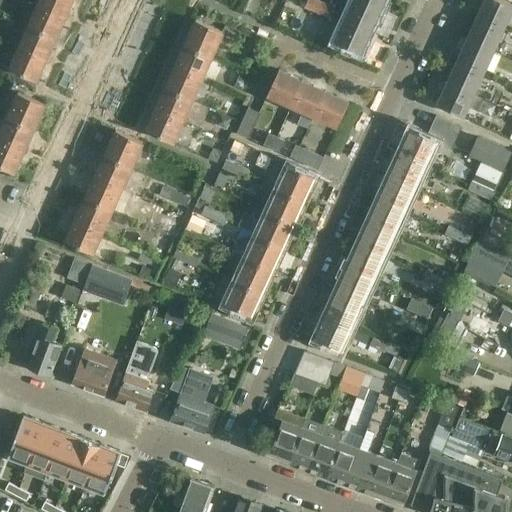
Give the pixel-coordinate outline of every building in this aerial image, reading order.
[(314,0),(306,0),(304,7),(316,12),(320,3),(314,0)] [(369,31),(379,9),(360,0),(352,0),(344,19),(369,31)] [(360,0),(379,9),(383,0),(360,0)] [(484,0),(477,18),(502,29),(511,6),(498,0),(484,0)] [(328,18),(332,8),(320,3),(316,12),(328,18)] [(477,18),(467,39),(492,51),(502,29),(477,18)] [(369,31),(344,19),(334,42),(359,53),(369,31)] [(467,39),(457,61),(482,73),(492,51),(467,39)] [(457,61),(447,83),(472,94),(482,73),(457,61)] [(301,81),(278,70),(266,96),(290,106),(301,81)] [(290,106),(313,117),(324,91),(301,81),(290,106)] [(437,105),(462,116),(467,106),(476,111),(482,99),(472,94),(447,83),(437,105)] [(348,102),(324,91),(313,117),(336,127),(348,102)] [(262,144),(268,132),(253,125),(259,113),(247,107),(236,132),(262,144)] [(434,115),(429,127),(455,138),(460,126),(434,115)] [(429,127),(425,137),(435,141),(435,142),(450,149),(455,138),(429,127)] [(410,130),(399,153),(425,165),(435,142),(435,141),(425,137),(410,130)] [(268,132),(262,144),(278,151),(283,139),(268,132)] [(510,151),(477,136),(470,154),(502,168),(510,151)] [(234,141),(222,167),(245,178),(248,170),(239,166),(248,147),(234,141)] [(317,170),(323,157),(294,145),(289,157),(317,170)] [(399,153),(389,177),(414,188),(425,165),(399,153)] [(288,165),(278,189),(303,200),(314,177),(288,165)] [(227,176),(223,174),(220,173),(214,187),(215,188),(221,191),(227,176)] [(404,211),(414,188),(389,177),(378,200),(404,211)] [(471,180),(467,189),(478,194),(482,186),(471,180)] [(490,199),(494,191),(482,186),(478,194),(490,199)] [(204,187),(198,198),(210,203),(215,192),(204,187)] [(293,223),(303,200),(278,189),(267,212),(293,223)] [(488,205),(469,197),(463,211),(482,219),(488,205)] [(394,234),(404,211),(378,200),(368,222),(394,234)] [(202,211),(201,214),(212,219),(216,211),(207,206),(205,206),(202,211)] [(223,224),(227,216),(216,211),(212,219),(223,224)] [(282,246),(293,223),(267,212),(257,234),(282,246)] [(383,257),(394,234),(368,222),(358,245),(383,257)] [(447,225),(444,233),(455,238),(459,230),(447,225)] [(467,244),(470,235),(459,230),(455,238),(467,244)] [(272,269),(282,246),(257,234),(246,257),(272,269)] [(480,240),(464,271),(495,287),(503,271),(511,275),(511,257),(508,256),(509,255),(480,240)] [(373,280),(383,257),(358,245),(347,268),(373,280)] [(190,256),(177,249),(173,256),(184,262),(187,263),(190,256)] [(179,273),(184,262),(173,256),(173,257),(175,259),(164,281),(175,287),(182,274),(179,273)] [(195,267),(199,260),(190,256),(187,263),(195,267)] [(261,292),(272,269),(246,257),(235,280),(261,292)] [(90,265),(75,259),(71,270),(86,276),(90,265)] [(131,279),(92,264),(85,283),(103,290),(101,295),(123,303),(131,279)] [(363,303),(373,280),(347,268),(337,291),(363,303)] [(424,269),(421,277),(433,282),(436,275),(424,269)] [(444,287),(448,280),(436,275),(433,282),(444,287)] [(261,292),(235,280),(225,303),(251,315),(261,292)] [(352,326),(363,303),(337,291),(326,315),(352,326)] [(164,319),(181,326),(191,303),(173,296),(164,319)] [(316,337),(342,349),(352,326),(326,315),(316,337)] [(397,324),(408,329),(409,330),(413,321),(401,316),(397,324)] [(413,321),(409,330),(421,335),(425,326),(413,321)] [(28,366),(50,375),(61,344),(52,341),(56,330),(42,325),(39,336),(28,366)] [(134,351),(116,399),(146,411),(153,391),(146,388),(149,381),(147,380),(156,353),(156,352),(156,351),(156,350),(155,349),(154,348),(137,342),(134,351)] [(509,364),(473,348),(470,355),(506,371),(509,364)] [(72,383),(104,395),(116,360),(95,352),(84,349),(72,383)] [(299,362),(323,370),(327,359),(304,350),(299,362)] [(474,362),(455,353),(450,365),(470,373),(474,362)] [(323,370),(330,373),(334,362),(327,359),(323,370)] [(323,370),(299,362),(294,373),(326,385),(330,373),(323,370)] [(190,367),(171,419),(204,432),(214,405),(203,400),(212,376),(190,367)] [(361,385),(365,373),(358,371),(353,382),(361,385)] [(365,373),(361,385),(368,388),(372,376),(365,373)] [(399,400),(403,388),(396,385),(391,397),(399,400)] [(403,388),(399,400),(406,403),(411,391),(403,388)] [(451,402),(464,407),(467,399),(469,395),(456,390),(451,402)] [(433,394),(430,404),(439,407),(442,397),(433,394)] [(511,397),(507,396),(502,409),(507,411),(511,412),(511,397)] [(460,417),(470,421),(477,403),(467,399),(464,407),(460,417)] [(446,402),(437,423),(451,429),(459,407),(446,402)] [(288,463),(302,427),(305,418),(278,408),(274,417),(282,420),(276,436),(272,434),(265,454),(288,463)] [(511,412),(507,411),(500,426),(511,431),(511,412)] [(28,464),(43,423),(23,416),(8,456),(27,463),(28,464)] [(511,437),(488,428),(470,421),(460,417),(451,436),(444,452),(443,454),(461,461),(468,442),(511,459),(511,437)] [(27,463),(24,472),(45,480),(48,471),(47,471),(62,431),(43,423),(28,464),(27,463)] [(441,453),(443,454),(444,452),(451,436),(448,435),(451,429),(437,423),(428,447),(430,452),(441,455),(441,453)] [(307,470),(326,477),(340,441),(343,432),(324,425),(321,434),(307,470)] [(288,463),(307,470),(321,434),(302,427),(288,463)] [(66,478),(81,438),(62,431),(47,471),(48,471),(66,478)] [(85,485),(100,445),(81,438),(66,478),(85,485)] [(326,477),(346,484),(359,448),(340,441),(326,477)] [(121,452),(100,445),(85,485),(105,493),(121,452)] [(346,484),(365,491),(378,455),(359,448),(346,484)] [(428,511),(495,511),(496,510),(501,511),(502,511),(503,504),(505,496),(503,496),(503,497),(497,494),(503,479),(441,455),(430,452),(410,504),(429,511),(428,511)] [(397,462),(384,498),(403,506),(417,470),(407,466),(410,457),(401,453),(397,462)] [(365,491),(384,498),(397,462),(378,455),(365,491)] [(205,511),(214,487),(194,479),(181,511),(205,511)] [(8,483),(5,490),(15,495),(19,488),(8,483)] [(19,488),(15,495),(26,501),(30,494),(19,488)] [(259,511),(262,505),(241,497),(235,511),(259,511)] [(45,502),(41,509),(47,511),(52,511),(55,507),(45,502)]
